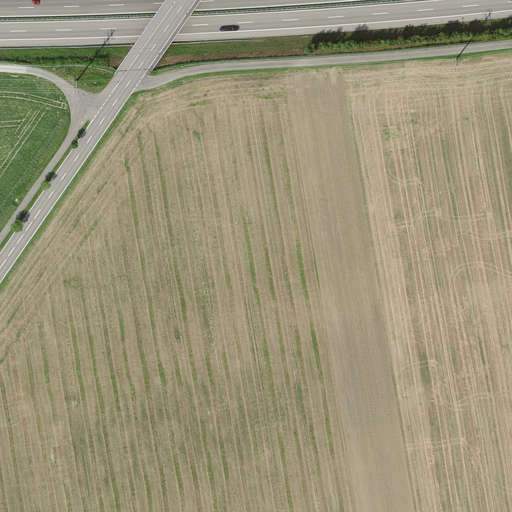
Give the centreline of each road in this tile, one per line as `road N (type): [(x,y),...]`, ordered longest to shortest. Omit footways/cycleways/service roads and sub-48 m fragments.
road 1 (motorway): [(0,31),(247,23),(511,1)]
road 2 (track): [(129,81),(511,44)]
road 3 (primary): [(0,270),(186,0)]
road 4 (motorway): [(230,0),(0,7)]
road 5 (track): [(107,115),(47,73),(0,67)]
